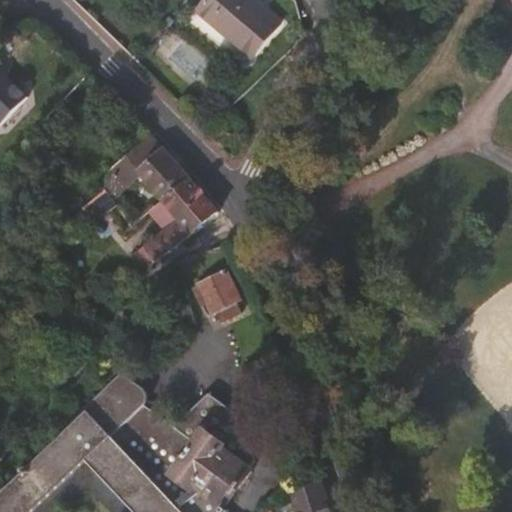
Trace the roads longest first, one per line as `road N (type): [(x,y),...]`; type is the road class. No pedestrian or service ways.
road 1 (residential): [(348,511),(241,199)]
road 2 (residential): [(241,199),(42,0)]
road 3 (residential): [(335,3),(241,199)]
